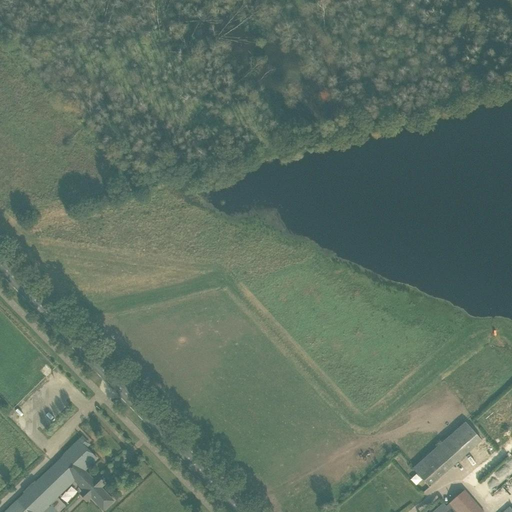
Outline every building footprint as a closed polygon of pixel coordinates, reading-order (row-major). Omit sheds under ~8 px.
[(415,467),(413,469),(429,488),(482,441),(465,422),(415,467)] [(82,437),(5,511),(42,511),(74,481),(83,491),(82,492),(89,500),(91,498),(100,508),(110,498),(101,488),(102,487),(95,479),(94,480),(85,471),(97,460),(84,446),(87,442),(82,437)] [(511,456),(491,471),(498,482),(511,472),(511,456)] [(482,511),(464,490),(449,504),(455,511),(482,511)] [(511,511),(511,509),(510,507),(504,511),(450,511),(447,508),(443,503),(433,511),(511,511)]
